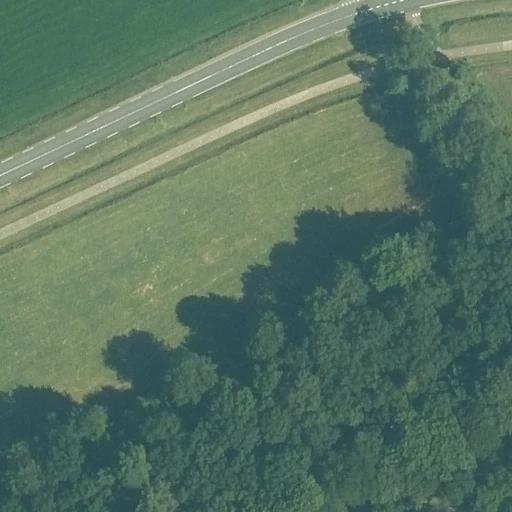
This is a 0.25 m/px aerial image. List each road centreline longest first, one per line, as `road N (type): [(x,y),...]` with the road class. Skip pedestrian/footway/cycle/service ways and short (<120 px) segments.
road 1 (secondary): [(400,0),(261,52),(0,175)]
road 2 (track): [(245,511),(511,349)]
